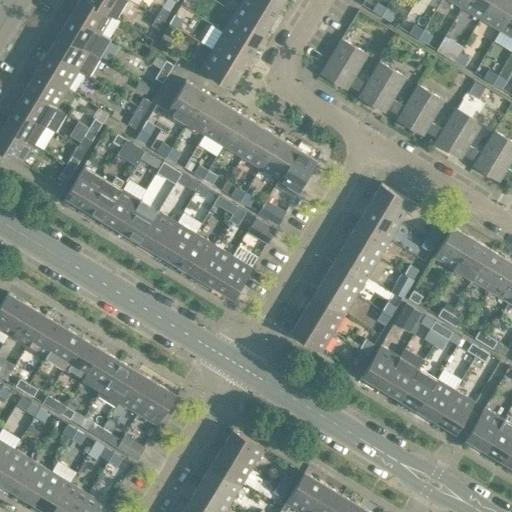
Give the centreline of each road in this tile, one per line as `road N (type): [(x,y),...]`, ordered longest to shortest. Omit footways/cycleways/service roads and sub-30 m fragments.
road 1 (tertiary): [(480,511),(234,364)]
road 2 (tertiary): [(234,364),(0,221)]
road 3 (residential): [(234,364),(373,136)]
road 4 (residential): [(373,136),(284,81),(293,46),(321,0)]
road 5 (residential): [(146,511),(234,364)]
road 6 (residential): [(511,222),(373,136)]
